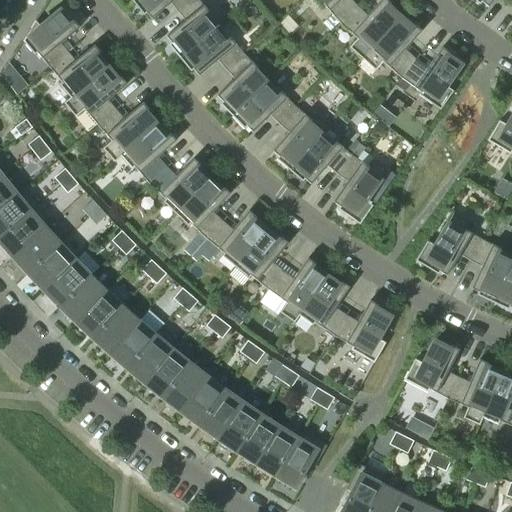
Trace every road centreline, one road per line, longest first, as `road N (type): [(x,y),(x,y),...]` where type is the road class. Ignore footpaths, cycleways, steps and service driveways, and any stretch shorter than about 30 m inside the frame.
road 1 (residential): [(511,335),(416,290),(319,226),(233,151),(99,0)]
road 2 (residential): [(233,504),(61,370),(0,309)]
